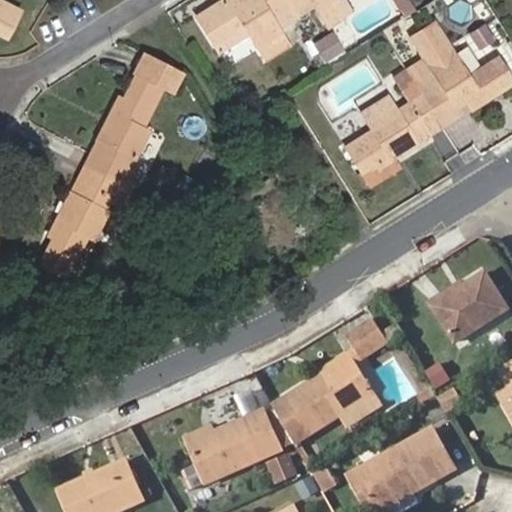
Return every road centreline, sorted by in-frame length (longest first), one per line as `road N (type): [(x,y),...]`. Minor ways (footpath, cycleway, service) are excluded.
road 1 (residential): [(0,441),(292,311),(501,178)]
road 2 (residential): [(14,86),(30,84),(160,0)]
